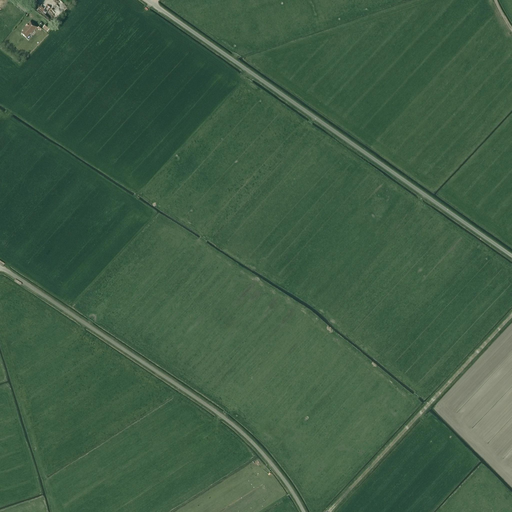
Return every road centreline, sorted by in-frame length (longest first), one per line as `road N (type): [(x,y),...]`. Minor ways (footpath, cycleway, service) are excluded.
road 1 (unclassified): [(511,256),(146,0)]
road 2 (unclassified): [(303,511),(264,455),(229,422),(0,266)]
road 3 (track): [(329,511),(511,315)]
